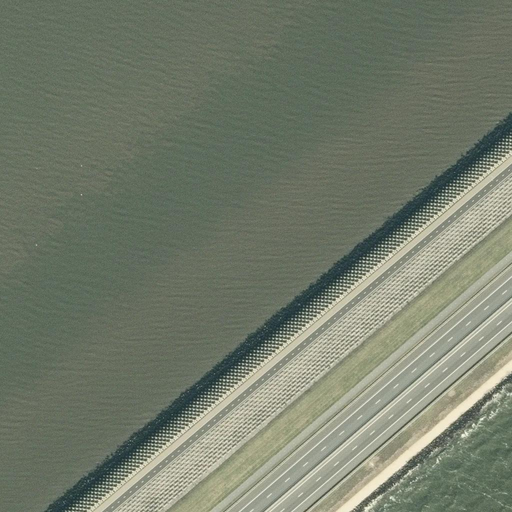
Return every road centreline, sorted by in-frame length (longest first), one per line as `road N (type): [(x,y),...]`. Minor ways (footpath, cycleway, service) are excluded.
road 1 (motorway): [(511,284),(249,511)]
road 2 (motorway): [(282,511),(511,313)]
